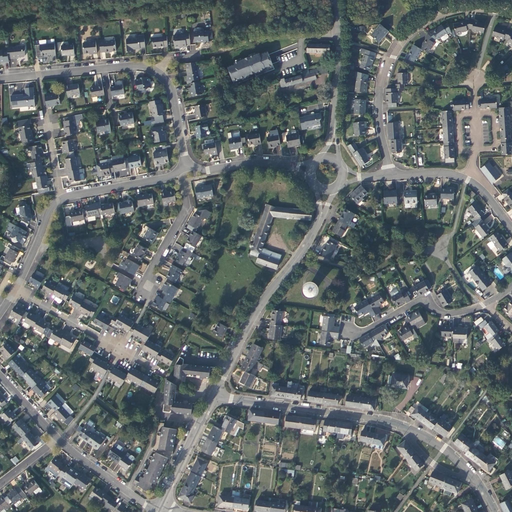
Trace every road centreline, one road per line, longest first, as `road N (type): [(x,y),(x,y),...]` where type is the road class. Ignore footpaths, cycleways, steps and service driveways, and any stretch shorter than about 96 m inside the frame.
road 1 (unclassified): [(494,511),(478,482),(443,448),(408,429),(215,393)]
road 2 (residential): [(388,176),(379,109),(390,56),(439,15),(469,9),(511,18)]
road 3 (tertiary): [(215,393),(252,316),(321,215)]
road 4 (residential): [(16,291),(164,377)]
road 5 (residential): [(483,305),(444,313),(421,300),(357,336),(345,334),(347,321)]
road 6 (tertiary): [(334,133),(337,0)]
road 7 (tertiary): [(158,509),(215,393)]
road 8 (residential): [(177,173),(185,209),(143,286)]
road 9 (unclassified): [(158,509),(56,438)]
road 10 (residential): [(177,173),(59,200)]
